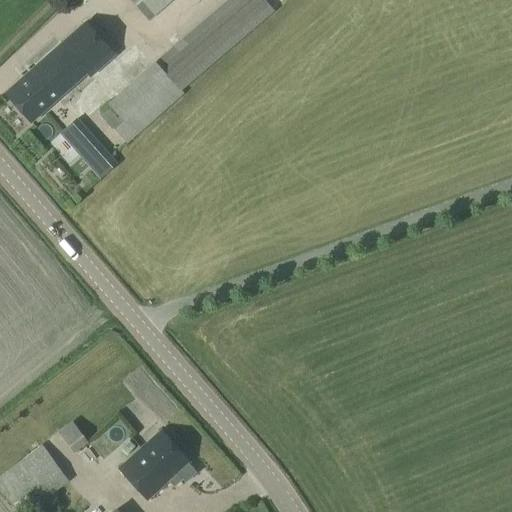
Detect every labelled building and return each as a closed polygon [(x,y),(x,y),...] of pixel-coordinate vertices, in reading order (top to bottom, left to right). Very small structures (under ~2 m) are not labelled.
[(230,0),(169,52),(108,105),(122,123),(114,130),(126,146),(184,95),(181,91),(273,12),(262,0),(230,0)] [(128,0),(149,24),(175,0),(128,0)] [(86,24),(5,95),(31,124),(88,74),(91,78),(115,57),(86,24)] [(77,119),(60,135),(101,180),(118,165),(77,119)] [(94,397),(69,418),(78,428),(103,408),(94,397)] [(72,422),(58,434),(74,455),(88,444),(72,422)] [(176,476),(190,463),(163,432),(119,470),(146,502),(168,483),(172,488),(181,481),(176,476)] [(41,447),(0,477),(0,495),(12,511),(29,511),(69,483),(41,447)]
